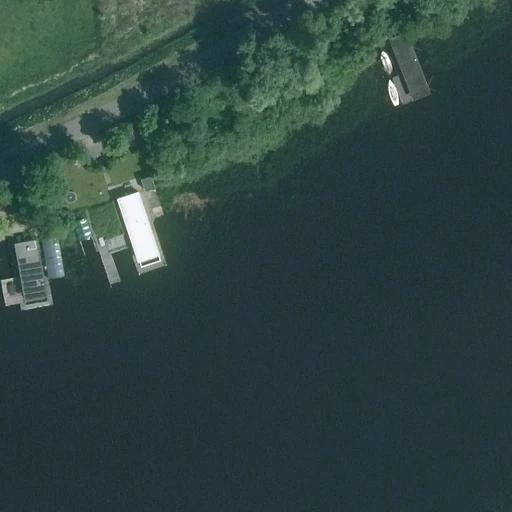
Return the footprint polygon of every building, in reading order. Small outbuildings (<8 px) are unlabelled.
[(401,107),(431,95),(405,28),(375,40),(401,107)] [(141,178),(144,190),(152,187),(149,175),(141,178)] [(138,274),(165,266),(144,194),(117,202),(138,274)] [(23,216),(25,226),(39,224),(37,213),(23,216)] [(22,309),(48,304),(37,241),(11,245),(22,309)]
